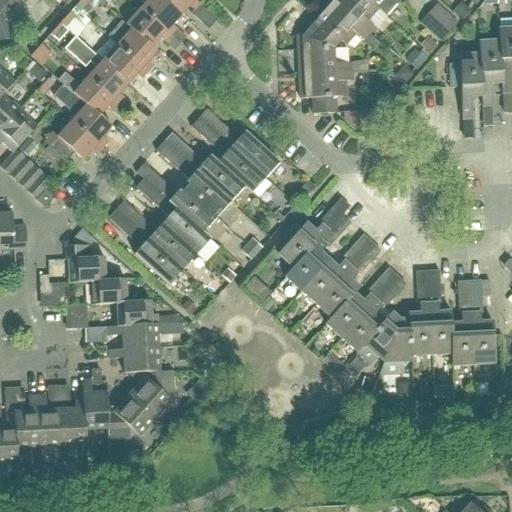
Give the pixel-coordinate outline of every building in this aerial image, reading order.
[(0,0),(0,12),(4,21),(21,2),(18,0),(0,0)] [(83,9),(91,0),(82,0),(78,5),(83,9)] [(161,0),(149,0),(140,10),(185,50),(191,43),(172,27),(181,17),(161,0)] [(193,0),(161,0),(181,17),(189,8),(194,12),(190,15),(208,31),(217,21),(200,6),(193,0)] [(329,0),(314,18),(341,42),(345,46),(355,35),(364,42),(370,36),(329,0)] [(372,6),(365,0),(329,0),(370,36),(376,29),(367,22),(377,10),(373,6),(372,6)] [(436,4),(427,14),(448,33),(457,23),(436,4)] [(131,31),(152,49),(160,40),(179,56),(185,50),(140,10),(125,27),(131,31)] [(75,18),(70,14),(60,25),(65,30),(75,18)] [(440,43),(448,33),(427,14),(419,24),(440,43)] [(341,42),(314,18),(296,37),(296,38),(297,52),(333,50),(341,42)] [(66,30),(75,38),(76,39),(85,29),(75,20),(66,30)] [(10,34),(15,38),(26,27),(21,22),(10,34)] [(65,30),(60,25),(50,36),(55,41),(65,30)] [(511,30),(498,31),(499,43),(500,43),(502,86),(501,86),(502,95),(511,95),(510,73),(511,73),(511,30)] [(131,31),(116,47),(147,74),(153,67),(148,63),(157,53),(152,49),(131,31)] [(96,69),(87,79),(118,106),(124,99),(119,95),(128,86),(102,63),(102,62),(76,39),(75,38),(64,49),(85,68),(90,62),(96,69)] [(500,43),(499,43),(479,44),(479,56),(480,56),(482,98),(481,98),(482,108),(492,108),(491,86),(501,86),(502,86),(500,43)] [(52,56),(41,46),(31,57),(41,67),(52,56)] [(147,74),(116,47),(102,62),(102,63),(128,86),(136,76),(141,80),(147,74)] [(297,52),(298,76),(352,73),(352,64),(334,65),(333,50),(297,52)] [(459,57),(460,90),(462,121),(472,121),(471,99),(481,98),(482,98),(480,56),(479,56),(459,57)] [(0,98),(1,97),(2,97),(14,84),(0,71),(0,98)] [(126,113),(118,106),(87,79),(80,87),(64,73),(58,81),(62,85),(99,118),(99,117),(107,108),(120,120),(126,113)] [(352,73),(298,76),(300,100),(312,100),(312,116),(336,115),(336,99),(346,98),(345,82),(353,82),(352,73)] [(53,85),(48,80),(37,92),(43,96),(53,85)] [(81,112),(71,122),(102,150),(108,143),(103,139),(112,129),(99,117),(99,118),(62,85),(53,96),(71,112),(75,107),(81,112)] [(0,133),(19,112),(14,109),(16,107),(12,104),(11,106),(2,97),(1,97),(0,98),(0,133)] [(223,103),(216,111),(231,124),(238,116),(223,103)] [(206,111),(198,120),(265,180),(279,164),(245,133),(238,141),(230,134),(231,133),(206,111)] [(13,155),(16,151),(36,129),(26,119),(28,118),(24,115),(23,116),(19,112),(0,133),(0,146),(1,145),(12,155),(13,155)] [(223,157),(217,164),(244,188),(243,189),(251,196),(265,180),(198,120),(190,129),(215,151),(215,150),(223,157)] [(102,150),(71,122),(57,138),(52,134),(43,144),(66,164),(74,154),(82,162),(91,153),(96,157),(102,150)] [(244,188),(217,164),(210,157),(203,164),(195,157),(196,157),(171,135),(163,144),(230,204),(243,189),(244,188)] [(188,181),(182,188),(216,219),(230,204),(163,144),(155,152),(180,175),(181,174),(188,181)] [(0,167),(0,169),(8,177),(24,159),(16,151),(13,155),(12,155),(0,167)] [(33,167),(24,159),(8,177),(17,185),(33,167)] [(203,234),(216,219),(182,188),(176,195),(168,188),(144,165),(136,174),(143,181),(202,234),(203,234)] [(17,185),(26,193),(42,175),(33,167),(17,185)] [(51,183),(42,175),(26,193),(35,201),(51,183)] [(168,218),(162,225),(196,256),(210,240),(203,234),(202,234),(143,181),(135,189),(160,212),(160,211),(168,218)] [(46,191),(36,202),(45,210),(55,199),(49,194),(46,191)] [(285,279),(293,270),(341,217),(350,208),(341,200),(319,224),(321,226),(315,233),(306,225),(277,256),(293,270),(285,279)] [(284,224),(298,209),(290,202),(277,217),(284,224)] [(123,203),(116,211),(182,272),(196,256),(162,225),(155,232),(148,225),(123,203)] [(168,287),(182,272),(116,211),(108,220),(132,242),(133,242),(140,249),(134,256),(168,287)] [(13,251),(13,253),(26,252),(25,228),(12,228),(12,215),(0,216),(0,253),(0,254),(0,252),(13,251)] [(341,217),(293,270),(285,279),(300,293),(329,261),(321,254),(327,247),(328,249),(350,225),(341,217)] [(329,261),(300,293),(316,307),(372,244),(363,237),(341,260),(343,262),(337,269),(329,261)] [(251,239),(245,245),(256,255),(261,248),(251,239)] [(326,327),(360,289),(351,281),(357,275),(359,276),(381,252),(372,244),(316,307),(330,320),(325,326),(326,327)] [(250,261),(256,255),(245,245),(240,251),(250,261)] [(90,247),(65,248),(66,261),(68,261),(69,285),(89,284),(111,282),(110,272),(104,273),(104,259),(91,260),(90,247)] [(341,340),(397,278),(388,270),(367,294),(369,296),(363,303),(355,295),(360,289),(326,327),(341,340)] [(439,272),(427,273),(432,357),(451,356),(452,368),(453,368),(452,356),(450,313),(439,314),(438,305),(441,305),(439,272)] [(409,315),(411,358),(411,363),(412,363),(412,358),(432,357),(427,273),(415,274),(418,306),(420,306),(421,315),(409,315)] [(40,295),(49,295),(48,286),(48,277),(39,278),(40,295)] [(406,286),(397,278),(341,340),(356,354),(392,314),(391,314),(384,322),(376,315),(382,308),(384,310),(406,286)] [(132,304),(131,294),(126,295),(125,281),(111,282),(89,284),(90,307),(114,306),(114,305),(132,304)] [(481,282),(469,283),(473,367),(494,366),(492,323),(480,324),(480,315),(482,314),(481,299),(490,298),(489,282),(481,282)] [(450,313),(452,356),(453,368),(473,367),(469,283),(457,283),(459,316),(461,316),(462,324),(451,325),(451,313),(450,313)] [(65,285),(48,286),(49,295),(66,294),(65,285)] [(114,306),(116,329),(157,326),(157,316),(151,317),(150,303),(132,304),(114,305),(114,306)] [(83,316),(82,307),(65,308),(65,317),(83,316)] [(384,364),(399,321),(399,320),(392,314),(356,354),(369,365),(376,357),(384,364)] [(400,321),(399,321),(384,364),(378,376),(403,375),(402,363),(411,363),(411,358),(409,315),(408,315),(408,320),(400,321)] [(123,351),(158,349),(158,336),(160,336),(160,332),(157,332),(157,326),(116,329),(107,329),(108,338),(122,337),(123,351)] [(109,361),(123,360),(124,375),(127,375),(160,373),(160,372),(159,360),(161,360),(161,355),(159,355),(158,349),(123,351),(108,352),(109,361)] [(127,375),(139,385),(128,396),(155,420),(171,403),(170,402),(173,398),(172,372),(160,372),(160,373),(127,375)] [(85,431),(90,431),(90,433),(95,433),(95,431),(109,430),(108,414),(107,394),(92,395),(91,381),(81,381),(82,396),(83,396),(85,431)] [(83,396),(82,396),(74,396),(75,411),(60,411),(62,447),(75,446),(75,448),(80,448),(80,446),(86,446),(85,431),(83,396)] [(108,414),(109,430),(123,429),(126,426),(139,438),(155,420),(128,396),(113,414),(108,414)] [(16,449),(17,449),(29,449),(29,451),(34,450),(34,448),(39,448),(37,398),(28,399),(28,413),(14,414),(16,449)] [(45,398),(37,398),(39,448),(45,448),(45,450),(50,450),(49,448),(62,447),(60,411),(46,412),(45,398)] [(0,428),(0,464),(7,464),(7,466),(11,466),(11,464),(17,464),(17,449),(16,449),(14,414),(5,414),(6,429),(0,428)]
